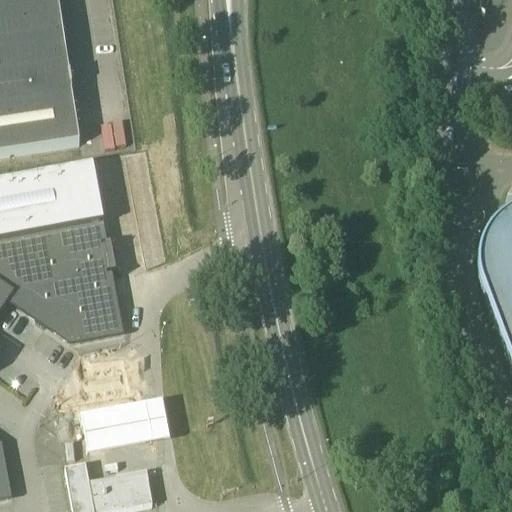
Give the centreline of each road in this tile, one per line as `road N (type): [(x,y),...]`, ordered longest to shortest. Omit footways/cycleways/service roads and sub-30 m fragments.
road 1 (secondary): [(229,0),(255,204),(288,374),(326,511)]
road 2 (unclassified): [(466,0),(450,80),(458,266),(511,442)]
